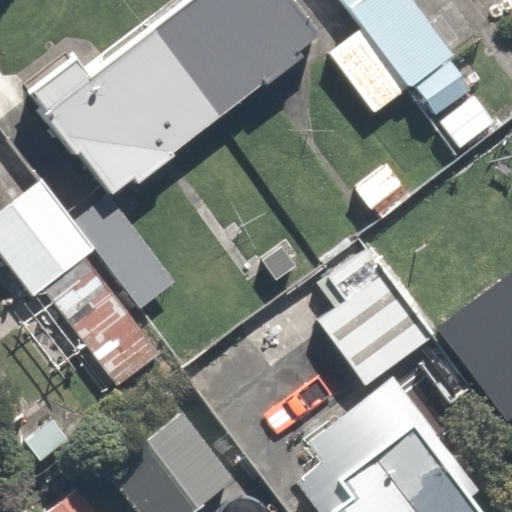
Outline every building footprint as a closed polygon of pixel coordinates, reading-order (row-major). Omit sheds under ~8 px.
[(305,0),(154,0),(81,55),(68,37),(22,72),(106,184),(322,23),(305,0)] [(423,118),(470,81),(405,0),(341,0),(356,18),(316,50),(365,111),(397,85),(423,118)] [(470,81),(423,118),(446,148),(493,110),(470,81)] [(414,185),(388,154),(349,185),(375,217),(414,185)] [(88,237),(34,163),(0,187),(0,259),(20,287),(88,237)] [(434,195),(363,244),(423,330),(494,281),(434,195)] [(167,349),(88,252),(35,296),(113,392),(167,349)] [(373,269),(314,306),(355,371),(414,334),(373,269)] [(511,352),(502,360),(511,371),(511,352)] [(491,511),(387,364),(301,424),(316,445),(282,469),(311,511),(491,511)] [(131,511),(179,511),(227,477),(169,399),(91,458),(131,511)] [(253,511),(227,477),(179,511),(253,511)]
